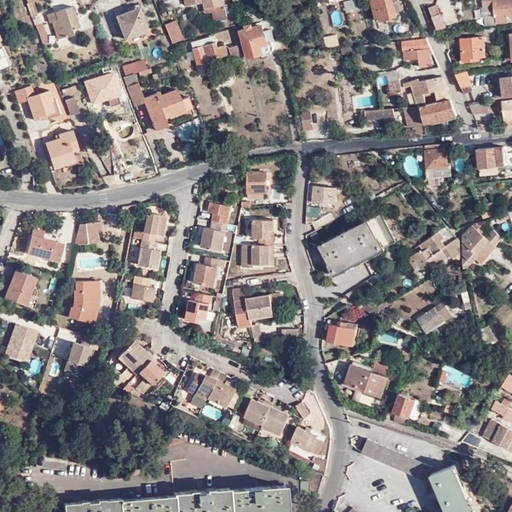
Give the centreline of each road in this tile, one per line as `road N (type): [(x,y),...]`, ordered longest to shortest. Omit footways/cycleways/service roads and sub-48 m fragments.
road 1 (tertiary): [(0,197),(104,197),(305,148)]
road 2 (unknown): [(328,494),(297,469),(203,445),(125,476),(69,474)]
road 3 (residential): [(305,148),(297,236),(317,311),(316,362),(336,406)]
road 4 (residential): [(336,406),(460,446),(511,473)]
road 5 (tertiary): [(305,148),(474,136)]
road 6 (residential): [(474,136),(410,0)]
